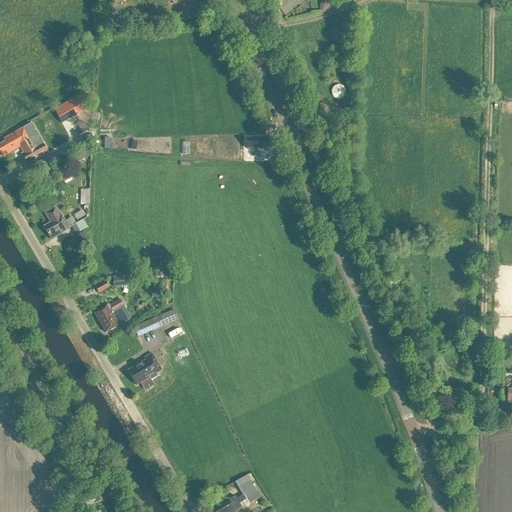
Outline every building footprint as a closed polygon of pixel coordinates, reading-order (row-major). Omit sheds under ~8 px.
[(141,19),(142,29),(171,26),(170,16),(141,19)] [(85,111),(78,97),(64,105),(72,118),(85,111)] [(52,129),(61,125),(55,114),(47,119),(52,129)] [(35,148),(23,129),(4,139),(6,142),(0,145),(0,153),(1,155),(3,154),(5,156),(20,148),(29,164),(47,153),(42,144),(35,148)] [(262,140),(262,139),(245,139),(244,149),(262,149),(262,148),(268,148),(268,140),(262,140)] [(62,161),(64,164),(70,161),(73,166),(90,157),(91,151),(89,147),(62,161)] [(82,188),(81,204),(90,204),(91,189),(82,188)] [(45,215),(50,224),(43,228),(51,241),(58,236),(58,235),(72,227),(76,234),(87,228),(83,221),(75,225),(71,219),(65,222),(61,215),(59,216),(55,209),(45,215)] [(82,234),(75,237),(80,246),(86,242),(82,234)] [(112,278),(113,289),(131,286),(130,276),(112,278)] [(98,295),(109,289),(105,282),(95,288),(98,295)] [(130,319),(123,307),(119,301),(109,307),(108,306),(94,314),(105,334),(130,319)] [(133,328),(137,338),(161,327),(157,318),(133,328)] [(427,358),(434,356),(431,346),(424,348),(427,358)] [(128,371),(136,386),(149,378),(150,381),(157,377),(156,375),(161,371),(152,354),(145,359),(146,361),(128,371)] [(246,476),(236,482),(243,495),(236,499),(235,497),(228,501),(210,511),(235,511),(242,508),(243,510),(250,506),(249,505),(260,498),(246,476)] [(108,501),(105,482),(90,485),(94,504),(108,501)] [(116,488),(107,491),(111,500),(119,497),(116,488)]
